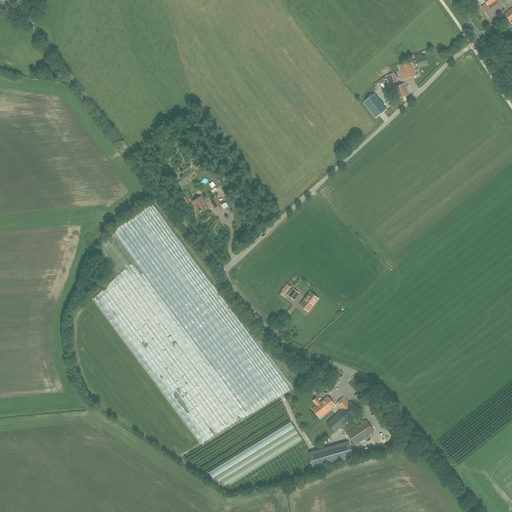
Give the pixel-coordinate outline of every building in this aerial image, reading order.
[(489,18),(505,7),(499,0),(483,0),(486,4),(481,7),(489,18)] [(424,57),(423,58),(422,54),(415,56),(416,60),(416,61),(411,62),(411,61),(399,66),(405,80),(416,76),(413,67),(418,65),(419,68),(424,66),(424,67),(428,65),(426,60),(425,61),(424,57)] [(388,75),(389,78),(386,79),(389,85),(397,81),(393,73),(388,75)] [(409,95),(408,94),(404,84),(395,87),(395,88),(390,90),(392,96),(397,94),(399,99),(409,95)] [(376,118),(387,109),(375,94),(364,102),(376,118)] [(199,214),(208,208),(201,196),(192,202),(199,214)] [(215,208),(221,205),(216,196),(210,200),(215,208)] [(112,267),(117,273),(128,264),(124,259),(112,267)] [(291,287),(287,284),(281,291),(286,294),(291,287)] [(298,293),(293,289),(288,296),(293,299),(298,293)] [(310,292),(300,305),(308,312),(318,299),(310,292)] [(334,385),(331,391),(335,392),(339,384),(338,383),(336,386),(334,385)] [(312,401),(316,406),(312,409),(320,418),(335,406),(328,396),(320,402),(316,398),(312,401)] [(336,405),(338,407),(346,416),(354,408),(346,399),(344,397),(343,399),(342,398),(337,402),(338,403),(336,405)] [(366,421),(347,434),(355,445),(374,432),(366,421)]
